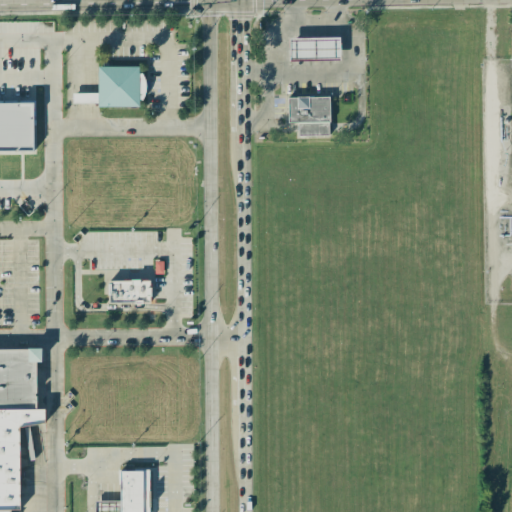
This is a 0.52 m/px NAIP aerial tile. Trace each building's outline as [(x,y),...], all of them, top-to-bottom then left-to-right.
[(339,37),(288,38),(289,61),(339,59),(339,37)] [(96,66),(137,66),(137,72),(140,72),(143,79),(145,86),(143,93),(140,99),(137,99),(137,105),(96,105),(96,103),(71,103),(71,93),(96,92),(96,66)] [(329,97),(287,97),(287,122),(298,122),(297,136),(329,136),(329,97)] [(0,102),(0,153),(35,153),(34,103),(0,102)] [(106,279),(147,279),(147,301),(106,301),(106,279)] [(0,349),(0,407),(18,408),(33,408),(34,349),(0,349)] [(0,407),(18,408),(18,510),(9,510),(0,510),(0,407)] [(116,470),(149,470),(148,511),(94,511),(94,500),(116,500),(116,470)]
